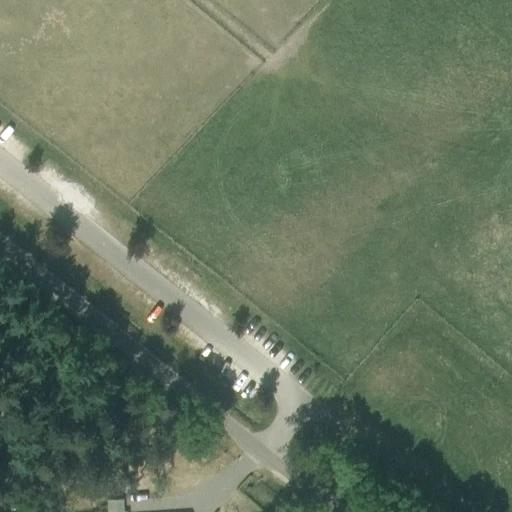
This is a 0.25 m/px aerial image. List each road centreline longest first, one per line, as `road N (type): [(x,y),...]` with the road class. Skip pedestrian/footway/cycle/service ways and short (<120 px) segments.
road 1 (unclassified): [(334,511),(0,246)]
road 2 (track): [(0,488),(221,487)]
